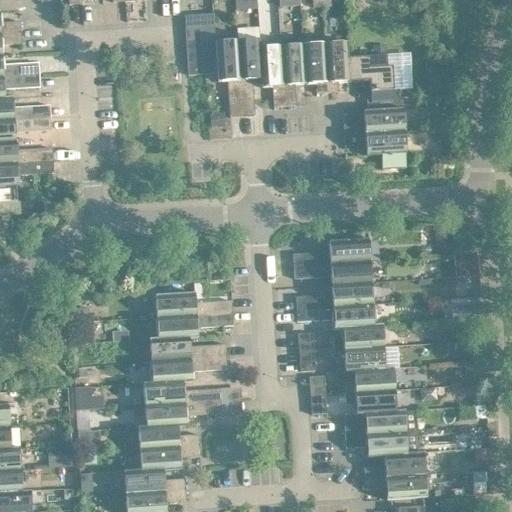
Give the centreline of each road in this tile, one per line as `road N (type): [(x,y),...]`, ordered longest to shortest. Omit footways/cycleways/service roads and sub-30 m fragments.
road 1 (residential): [(252,206),(482,187),(482,94),(511,4)]
road 2 (residential): [(302,496),(293,406),(267,387),(252,206)]
road 3 (residential): [(93,227),(77,29)]
road 4 (residential): [(93,227),(142,213),(252,206)]
road 5 (residential): [(77,29),(177,23),(181,78)]
